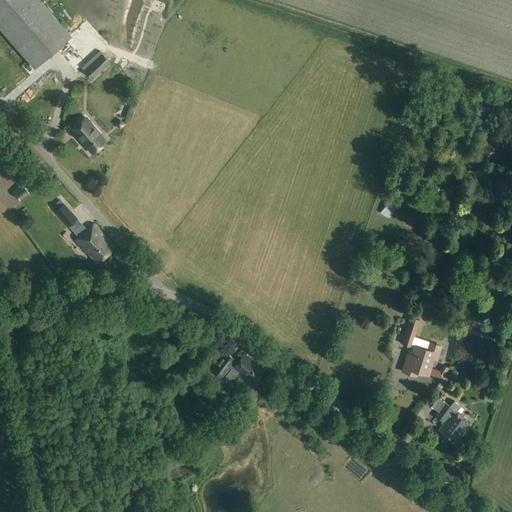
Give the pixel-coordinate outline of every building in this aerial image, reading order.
[(0,0),(0,29),(36,69),(72,37),(39,0),(0,0)] [(93,79),(110,63),(101,53),(84,70),(93,79)] [(93,151),(106,139),(90,122),(91,121),(84,114),(71,126),(83,140),(84,140),(93,151)] [(497,156),(504,147),(492,138),(483,151),(492,158),(495,155),(497,156)] [(11,200),(15,207),(23,203),(19,195),(11,200)] [(75,233),(81,228),(75,221),(77,219),(61,200),(52,207),(75,233)] [(98,265),(117,248),(96,225),(76,242),(88,256),(89,255),(98,265)] [(412,347),(420,321),(409,318),(401,343),(412,347)] [(409,351),(406,361),(409,362),(407,368),(429,375),(434,359),(437,360),(442,344),(427,340),(424,348),(414,345),(412,352),(409,351)] [(224,374),(230,379),(235,378),(239,373),(254,384),(265,370),(244,354),(238,362),(235,360),(235,359),(225,352),(212,370),(221,377),(224,374)] [(197,370),(206,367),(204,362),(196,365),(197,370)] [(444,382),(447,369),(433,367),(430,379),(444,382)] [(441,395),(444,385),(439,383),(435,393),(441,395)] [(456,415),(456,414),(455,413),(460,406),(454,401),(450,406),(446,404),(440,399),(441,398),(436,394),(428,404),(437,411),(436,413),(438,414),(437,416),(445,422),(440,430),(456,441),(469,423),(466,421),(468,419),(463,415),(461,418),(456,415)]
